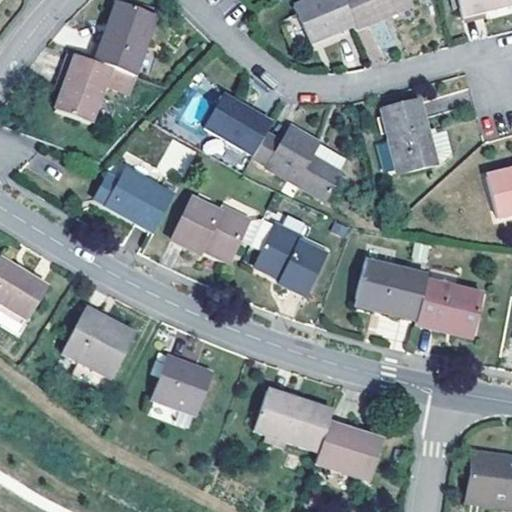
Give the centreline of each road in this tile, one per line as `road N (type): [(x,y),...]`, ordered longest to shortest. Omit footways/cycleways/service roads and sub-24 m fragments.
road 1 (residential): [(0,205),(140,287),(242,332),(449,391)]
road 2 (residential): [(193,0),(267,72),(296,84),(350,85),(464,60),(503,82)]
road 3 (residential): [(424,511),(449,391)]
